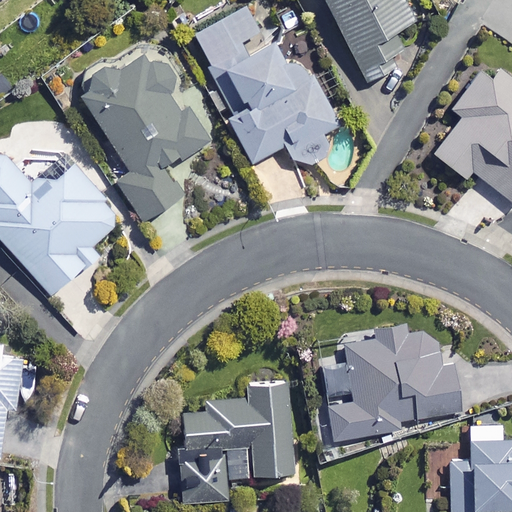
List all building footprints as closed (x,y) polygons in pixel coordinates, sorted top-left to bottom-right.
[(410,17),(400,0),(317,0),(362,79),(389,64),(383,54),(400,45),(390,28),(410,17)] [(276,47),(267,31),(253,39),(232,1),(184,29),(228,105),(218,111),(248,163),(279,145),(285,154),(294,161),(301,163),(311,161),(317,157),(323,147),(323,140),(320,130),(332,123),(286,42),(276,47)] [(208,135),(141,33),(67,82),(124,167),(110,176),(138,218),(179,191),(162,165),(208,135)] [(511,81),(481,57),(445,105),(455,113),(427,150),(460,175),(466,167),(511,202),(511,199),(511,81)] [(0,154),(0,238),(47,290),(89,253),(84,247),(121,213),(60,145),(22,179),(0,154)] [(370,324),(372,335),(338,341),(342,361),(315,366),(327,441),(390,430),(388,417),(458,406),(450,354),(439,356),(434,325),(409,329),(407,318),(370,324)] [(0,426),(3,405),(11,406),(19,355),(0,352),(0,426)] [(288,378),(242,379),(242,396),(200,397),(200,408),(175,409),(177,496),(221,495),(220,445),(242,444),(243,471),(289,470),(288,378)] [(497,421),(461,422),(463,455),(443,456),(445,511),(511,511),(511,436),(497,437),(497,421)]
